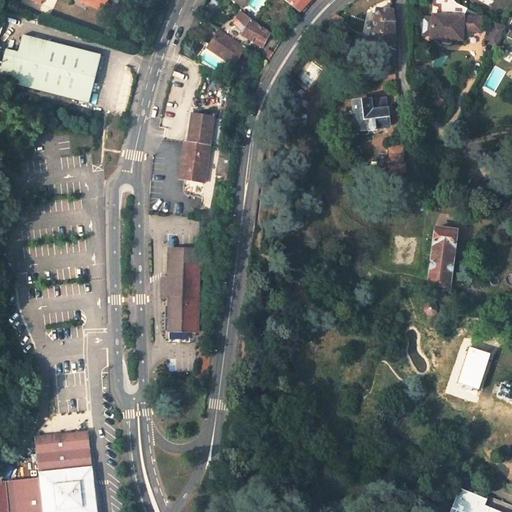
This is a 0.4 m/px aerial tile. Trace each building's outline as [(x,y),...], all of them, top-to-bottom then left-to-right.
[(91,0),(90,2),(106,9),(109,0),(91,0)] [(252,0),(233,0),(246,10),(252,0)] [(292,0),(289,4),(299,13),(309,0),(292,0)] [(453,2),(451,0),(436,0),(436,3),(440,4),(440,15),(433,15),(433,19),(432,35),(432,39),(443,40),(452,40),(463,40),(463,32),(480,32),(481,16),(453,2)] [(376,10),(371,40),(395,51),(395,21),(393,12),(376,10)] [(242,35),(257,43),(266,29),(251,21),(252,19),(242,12),(236,21),(247,28),(242,35)] [(423,18),(422,35),(432,35),(433,19),(423,18)] [(497,24),(490,37),(498,41),(505,28),(497,24)] [(266,29),(257,43),(264,47),(272,33),(266,29)] [(219,30),(208,48),(235,66),(247,48),(219,30)] [(50,41),(25,34),(21,48),(46,55),(50,41)] [(11,82),(91,104),(98,77),(104,56),(50,41),(46,55),(21,48),(20,51),(8,48),(0,75),(12,79),(11,82)] [(385,99),(352,103),(356,130),(367,129),(368,132),(377,130),(377,128),(388,127),(385,99)] [(184,141),(178,179),(183,180),(182,191),(185,196),(202,198),(213,116),(191,113),(187,141),(184,141)] [(404,146),(389,147),(390,156),(404,155),(404,146)] [(429,162),(428,153),(420,153),(421,163),(429,162)] [(407,181),(404,155),(390,156),(390,166),(389,166),(390,176),(402,175),(403,181),(407,181)] [(447,291),(454,247),(455,247),(457,233),(435,230),(433,244),(434,244),(427,288),(447,291)] [(205,264),(205,240),(199,240),(199,248),(169,248),(169,278),(165,278),(162,278),(162,297),(169,297),(169,331),(199,331),(198,264),(205,264)] [(428,305),(424,307),(424,312),(427,315),(431,314),(433,312),(433,308),(431,305),(428,305)] [(511,387),(509,387),(510,384),(505,382),(504,385),(501,384),(497,396),(508,400),(508,402),(511,403),(511,387)] [(4,480),(7,511),(96,511),(90,454),(37,460),(39,476),(4,480)] [(503,511),(484,505),(486,500),(459,489),(449,511),(503,511)]
